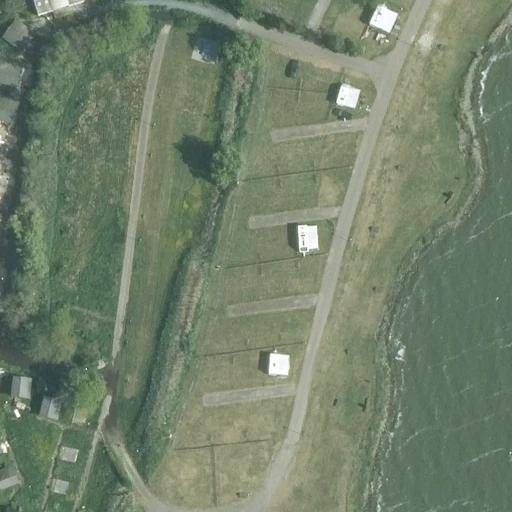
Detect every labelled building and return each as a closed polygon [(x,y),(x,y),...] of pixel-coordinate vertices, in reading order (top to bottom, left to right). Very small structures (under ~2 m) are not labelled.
[(32,0),(38,18),(84,4),(82,0),(32,0)] [(6,34),(3,39),(18,50),(23,54),(36,35),(31,30),(16,20),(6,34)] [(0,60),(0,61),(0,84),(13,87),(19,89),(24,65),(16,64),(0,60)] [(0,98),(0,122),(15,126),(20,103),(0,98)] [(32,379),(12,377),(10,397),(29,400),(32,379)] [(63,401),(43,396),(38,415),(57,420),(63,401)] [(93,409),(75,405),(70,423),(89,428),(93,409)] [(79,449),(60,444),(56,463),(75,467),(79,449)] [(12,466),(0,470),(0,490),(1,492),(19,484),(12,466)] [(72,482),(52,477),(48,496),(67,501),(72,482)]
